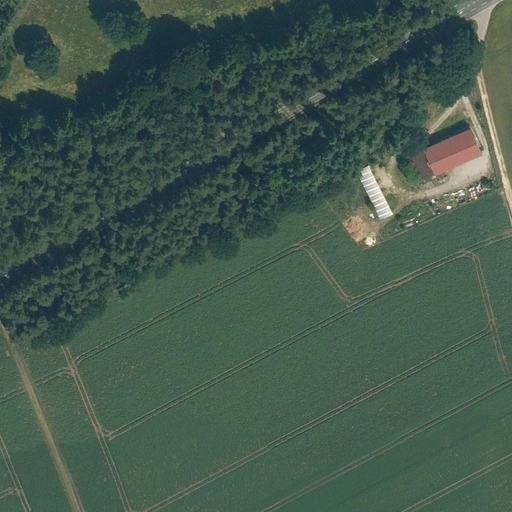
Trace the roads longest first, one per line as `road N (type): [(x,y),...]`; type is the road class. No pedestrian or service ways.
road 1 (tertiary): [(483,0),(0,269)]
road 2 (track): [(0,331),(70,511)]
